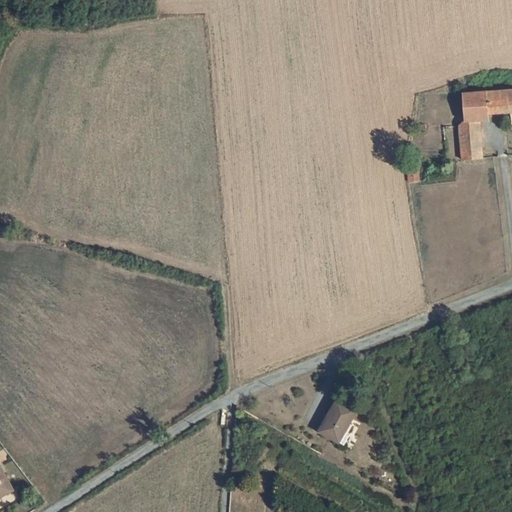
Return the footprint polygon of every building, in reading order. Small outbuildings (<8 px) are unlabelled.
[(511,90),(486,92),(488,114),(511,112),(511,111),(511,90)] [(486,92),(479,93),(481,120),(489,120),(488,114),(486,92)] [(479,93),(463,94),(465,121),(480,120),(481,120),(479,93)] [(480,120),(465,121),(460,125),(463,160),(483,159),(480,120)] [(419,171),(408,172),(409,182),(419,181),(419,171)] [(338,400),(321,431),(340,442),(346,432),(358,411),(338,400)] [(346,432),(340,442),(344,445),(350,434),(346,432)] [(243,462),(234,461),(233,472),(242,473),(243,462)] [(1,466),(0,466),(0,497),(14,490),(1,466)]
